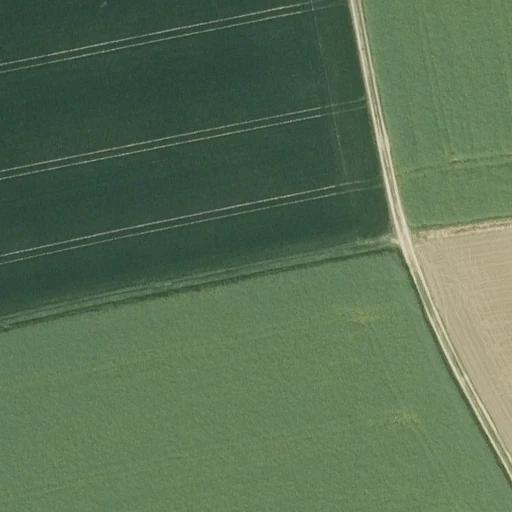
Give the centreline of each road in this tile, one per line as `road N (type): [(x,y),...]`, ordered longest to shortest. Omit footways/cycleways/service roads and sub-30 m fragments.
road 1 (track): [(511,459),(399,243),(0,326)]
road 2 (track): [(511,229),(399,243),(352,0)]
